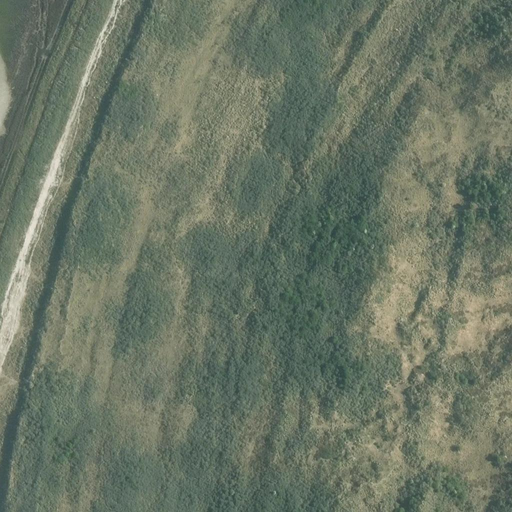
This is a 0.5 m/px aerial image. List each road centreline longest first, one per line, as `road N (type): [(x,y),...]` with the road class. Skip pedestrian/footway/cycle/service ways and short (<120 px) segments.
road 1 (track): [(0,316),(115,0)]
road 2 (track): [(0,187),(69,0)]
